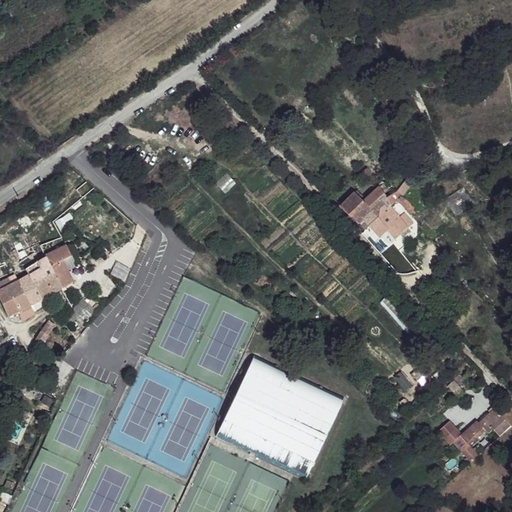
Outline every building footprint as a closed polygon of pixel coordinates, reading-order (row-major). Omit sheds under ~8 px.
[(378,77),(383,86),(389,83),(386,74),(378,77)] [(355,193),(342,208),(358,224),(365,218),(388,196),(382,189),(363,202),(355,193)] [(401,192),(390,200),(395,206),(402,200),(407,208),(415,201),(401,192)] [(458,193),(447,201),(457,216),(468,209),(458,193)] [(388,196),(365,218),(372,226),(395,206),(390,200),(388,196)] [(401,213),(395,206),(372,226),(382,239),(391,231),(400,239),(412,229),(401,213)] [(407,210),(401,213),(412,229),(418,225),(407,210)] [(364,232),(372,226),(365,218),(358,224),(364,232)] [(44,258),(27,269),(41,299),(53,293),(74,282),(63,261),(70,256),(64,245),(44,256),(44,258)] [(29,275),(18,281),(30,306),(41,299),(29,275)] [(7,279),(0,282),(0,290),(6,287),(10,285),(7,279)] [(10,285),(6,287),(19,312),(30,306),(18,281),(10,285)] [(6,287),(0,290),(0,301),(8,317),(17,313),(19,312),(6,287)] [(88,305),(82,300),(65,318),(71,324),(88,305)] [(53,325),(44,318),(39,322),(43,325),(51,330),(53,325)] [(39,322),(31,331),(37,335),(43,325),(39,322)] [(310,477),(343,401),(254,362),(233,409),(245,414),(241,422),(263,432),(259,441),(272,447),(267,458),(310,477)] [(511,424),(511,410),(507,405),(496,413),(492,409),(477,422),(475,420),(460,433),(454,428),(443,437),(449,444),(452,441),(460,451),(467,444),(484,429),(488,434),(492,430),(498,438),(501,434),(511,424)] [(443,437),(454,428),(448,420),(437,430),(443,437)] [(467,444),(460,451),(469,461),(477,455),(467,444)]
